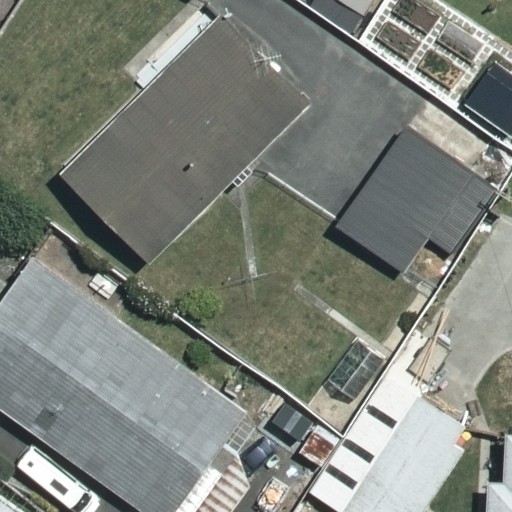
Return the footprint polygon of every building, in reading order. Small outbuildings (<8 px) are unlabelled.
[(380,0),(335,0),(367,21),(380,0)] [(313,113),(226,25),(67,182),(154,270),(313,113)] [(501,194),(414,132),(341,234),(408,282),(435,244),(455,258),(501,194)] [(0,322),(0,413),(137,511),(239,511),(253,493),(220,469),(249,429),(180,379),(186,372),(40,267),(0,322)] [(382,365),(350,344),(307,409),(339,431),(382,365)] [(430,511),(477,441),(420,404),(348,511),(430,511)] [(511,511),(511,484),(511,492),(496,491),(494,511),(511,511)] [(0,511),(13,511),(0,502),(0,511)]
